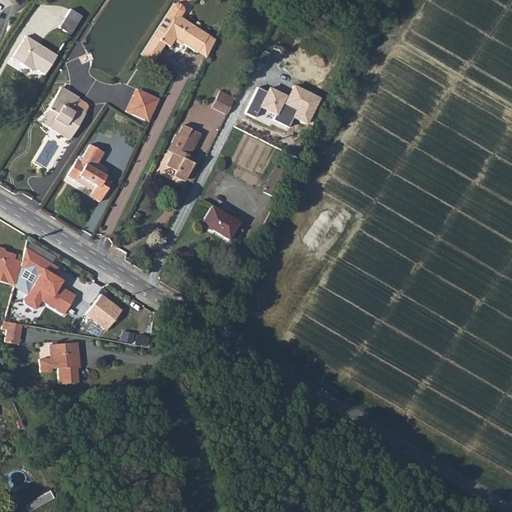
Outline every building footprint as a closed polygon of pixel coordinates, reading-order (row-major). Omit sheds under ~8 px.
[(171,5),(166,6),(134,56),(146,63),(157,47),(162,50),(167,43),(168,41),(174,46),(190,56),(201,39),(173,20),(178,14),(176,8),(171,5)] [(59,28),(71,35),(83,16),(71,9),(59,28)] [(46,73),(58,54),(28,35),(13,58),(29,68),(32,64),(46,73)] [(318,97),(293,86),(288,97),(269,88),(267,92),(257,87),(245,112),(254,116),(259,106),(274,113),(271,119),(288,127),(293,116),(306,122),(318,97)] [(119,113),(126,116),(137,94),(130,90),(119,113)] [(72,103),(56,92),(42,113),(45,115),(39,124),(56,134),(55,137),(64,143),(80,117),(78,116),(81,111),(80,109),(72,104),(72,103)] [(126,116),(142,124),(153,102),(137,94),(126,116)] [(215,124),(223,107),(209,100),(201,117),(215,124)] [(42,113),(36,125),(55,137),(56,134),(39,124),(45,115),(42,113)] [(173,139),(167,147),(172,151),(168,158),(161,170),(169,175),(168,178),(177,184),(187,168),(185,167),(187,162),(185,161),(196,142),(187,137),(188,135),(180,130),(174,140),(173,139)] [(90,169),(98,156),(84,147),(76,160),(78,161),(75,166),(73,164),(69,170),(67,169),(60,178),(70,185),(71,183),(87,193),(82,201),(92,208),(104,188),(97,184),(99,179),(97,178),(99,174),(90,169)] [(172,151),(167,147),(163,156),(168,158),(172,151)] [(270,205),(282,182),(270,176),(259,199),(270,205)] [(233,228),(204,211),(193,229),(222,245),(233,228)] [(0,282),(16,288),(21,270),(23,263),(16,261),(17,257),(7,254),(5,250),(0,248),(0,282)] [(49,277),(43,273),(48,265),(27,252),(23,263),(21,270),(37,280),(23,304),(23,306),(34,313),(37,312),(41,304),(62,317),(74,298),(53,285),(46,281),(49,277)] [(55,281),(49,277),(46,281),(53,285),(55,281)] [(100,295),(84,315),(105,331),(120,311),(100,295)] [(25,339),(27,328),(12,325),(9,337),(25,339)] [(23,348),(25,339),(9,337),(8,344),(23,348)] [(79,346),(56,347),(57,361),(51,361),(41,362),(42,376),(54,375),(53,372),(59,372),(61,387),(79,385),(78,372),(77,365),(81,364),(79,346)] [(394,460),(381,452),(372,466),(385,474),(394,460)]
